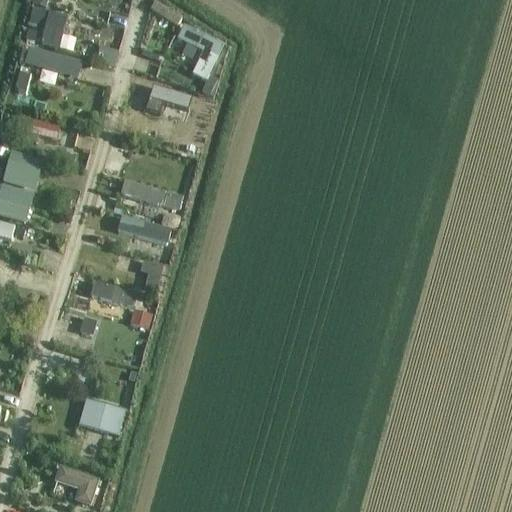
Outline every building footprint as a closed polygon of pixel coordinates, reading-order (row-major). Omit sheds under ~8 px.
[(35,9),(30,29),(41,32),(38,45),(59,51),(68,18),(35,9)] [(184,28),(177,41),(201,54),(189,76),(204,84),(223,47),(184,28)] [(21,47),(8,93),(24,98),(32,67),(80,81),(84,65),(21,47)] [(178,125),(171,150),(197,157),(208,118),(193,114),(198,97),(178,91),(169,123),(178,125)] [(8,156),(0,185),(34,194),(42,165),(8,156)] [(0,188),(0,219),(25,226),(33,197),(0,188)] [(0,225),(0,252),(6,254),(12,229),(0,225)] [(88,402),(80,430),(117,440),(125,413),(88,402)] [(78,493),(74,504),(90,509),(98,483),(60,470),(55,485),(78,493)]
